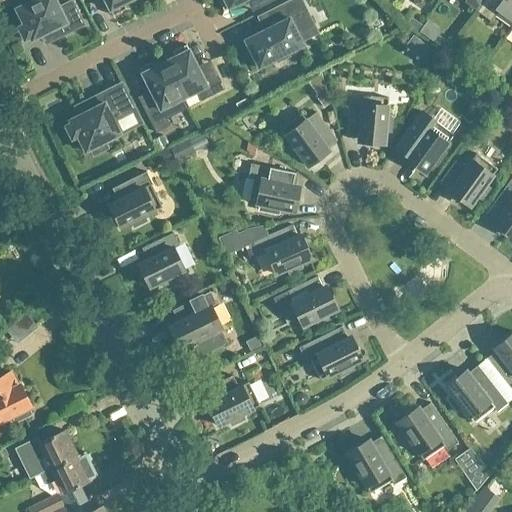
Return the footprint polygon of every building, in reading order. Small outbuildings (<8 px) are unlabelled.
[(83,24),(71,1),(59,7),(55,0),(16,0),(20,6),(16,8),(24,24),(18,26),(25,39),(30,36),(32,39),(52,29),(57,37),(83,24)] [(129,0),(104,0),(112,15),(126,8),(124,3),(129,0)] [(274,0),(218,0),(223,10),(243,0),(246,0),(252,11),(274,0)] [(303,44),(290,17),(305,9),(300,0),(291,0),(257,17),(264,30),(245,39),(248,47),(244,49),(251,61),(255,59),(258,67),(275,59),(277,62),(290,56),(288,52),(303,44)] [(485,0),(465,0),(464,1),(477,11),(485,0)] [(511,19),(511,0),(485,0),(477,11),(491,21),(498,10),(511,19)] [(224,88),(214,67),(210,60),(198,66),(186,44),(172,51),(175,56),(165,60),(184,97),(196,91),(201,100),(224,88)] [(184,97),(165,60),(155,65),(153,60),(139,67),(150,90),(138,96),(156,132),(170,125),(166,118),(188,107),(184,97)] [(448,62),(438,63),(438,74),(449,73),(448,62)] [(326,86),(322,70),(308,82),(317,93),(314,95),(323,106),(330,101),(326,86)] [(120,133),(113,118),(134,108),(121,83),(86,100),(73,106),(78,115),(70,119),(71,123),(66,125),(72,138),(78,135),(85,151),(90,149),(93,155),(108,148),(105,141),(120,133)] [(387,118),(388,97),(362,95),(362,103),(349,102),(346,137),(369,139),(369,142),(384,143),(386,130),(390,131),(391,118),(387,118)] [(246,98),(236,103),(240,111),(250,106),(246,98)] [(318,154),(337,140),(316,111),(306,119),(301,112),(280,128),(293,145),(289,148),(296,158),(300,155),(308,165),(320,156),(318,154)] [(444,155),(440,152),(453,134),(422,111),(395,147),(414,161),(413,164),(425,173),(433,162),(436,165),(444,155)] [(164,132),(151,138),(157,150),(170,143),(164,132)] [(179,143),(170,147),(177,160),(186,156),(179,143)] [(168,148),(159,152),(165,165),(174,161),(168,148)] [(485,185),(497,168),(476,153),(466,167),(455,160),(441,180),(459,194),(458,196),(470,206),(478,195),(482,198),(489,188),(485,185)] [(278,212),(278,208),(294,211),(297,196),(294,195),(298,173),(251,163),(248,176),(253,177),(248,202),(261,204),(260,208),(260,209),(278,213),(278,212)] [(162,206),(151,184),(152,183),(146,171),(112,188),(118,199),(109,203),(121,227),(132,221),(134,226),(145,220),(143,216),(162,206)] [(511,176),(486,213),(505,227),(503,229),(511,235),(511,176)] [(302,245),(293,224),(248,243),(254,256),(266,250),(276,273),(288,268),(289,273),(301,268),(299,263),(311,258),(305,244),(302,245)] [(184,269),(173,247),(179,244),(173,232),(141,247),(147,259),(138,263),(150,287),(161,281),(164,285),(175,280),(173,275),(184,269)] [(328,296),(317,275),(273,297),(282,314),(294,307),(303,326),(314,320),(317,324),(328,319),(326,314),(337,309),(330,295),(328,296)] [(228,342),(221,329),(222,328),(211,306),(216,303),(210,291),(203,295),(202,292),(188,299),(189,301),(172,310),(178,321),(169,325),(181,349),(192,343),(199,357),(228,342)] [(362,359),(355,345),(352,346),(342,325),(299,347),(305,359),(310,357),(321,379),(339,370),(341,374),(353,369),(351,365),(362,359)] [(511,333),(503,341),(505,343),(483,360),(511,397),(511,333)] [(257,336),(246,341),(250,350),(261,344),(257,336)] [(511,398),(511,397),(483,360),(459,379),(457,377),(445,386),(453,396),(449,399),(457,409),(461,406),(474,422),(493,407),(497,411),(507,402),(511,398)] [(0,419),(11,414),(14,421),(31,413),(27,406),(29,405),(19,383),(17,384),(10,371),(0,375),(0,419)] [(260,405),(248,381),(238,386),(233,375),(210,386),(215,397),(207,402),(218,425),(230,420),(232,424),(243,418),(241,414),(260,405)] [(458,442),(430,402),(411,415),(409,413),(397,421),(404,432),(400,435),(407,445),(411,442),(423,459),(444,445),(447,449),(458,442)] [(39,441),(36,436),(20,444),(23,451),(18,453),(30,478),(40,472),(76,454),(64,429),(39,441)] [(406,477),(381,435),(361,447),(359,445),(346,453),(353,464),(349,466),(355,477),(359,474),(370,492),(391,480),(394,484),(406,477)] [(84,451),(76,454),(40,472),(46,484),(57,479),(63,492),(96,476),(84,451)] [(471,479),(487,467),(479,457),(463,469),(471,479)] [(46,511),(63,504),(57,493),(27,508),(28,509),(25,511),(46,511)] [(474,501),(467,510),(469,511),(488,511),(489,511),(474,501)]
